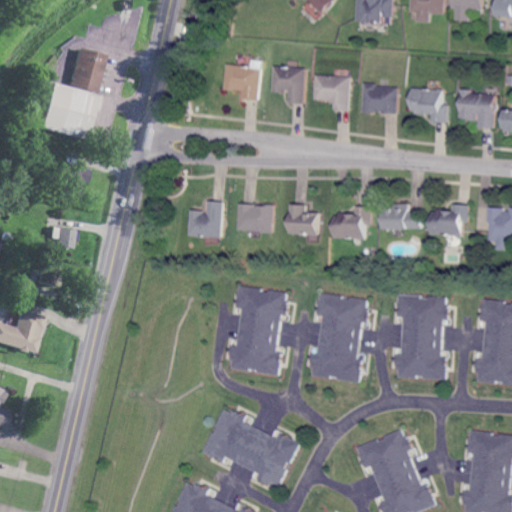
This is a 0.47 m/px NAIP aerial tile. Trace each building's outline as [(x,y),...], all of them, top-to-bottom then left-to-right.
[(338,0),(327,13),(311,0),(338,0)] [(398,0),(398,17),(389,16),(388,23),(360,21),(362,0),(398,0)] [(449,0),(448,12),(415,10),(415,0),(449,0)] [(488,0),(488,8),(456,6),(456,0),(488,0)] [(511,0),(511,14),(502,14),(502,0),(511,0)] [(94,91),(67,84),(76,47),(104,54),(99,73),(94,91)] [(261,97),(245,96),(246,89),(237,88),(237,89),(228,88),(231,63),(264,67),(261,97)] [(308,104),(292,103),(293,91),(290,91),(289,93),(277,92),(278,66),(310,68),(308,104)] [(352,108),(337,107),(338,101),(334,100),(334,99),(319,97),(321,74),(354,77),(352,108)] [(93,110),(91,110),(84,137),(84,138),(38,126),(49,83),(49,82),(51,83),(68,87),(97,95),(93,110)] [(400,112),(386,111),(386,109),(382,109),(382,111),(375,110),(375,112),(367,111),(369,82),(379,83),(379,85),(402,86),(400,112)] [(450,120),(435,119),(435,112),(428,111),(428,112),(420,112),(420,109),(415,109),(417,86),(446,88),(445,103),(451,104),(450,120)] [(497,125),(482,124),(483,112),(480,112),(480,119),(464,118),(466,88),(474,88),(474,92),(500,94),(497,125)] [(84,169),(84,170),(89,171),(88,173),(87,178),(87,181),(86,184),(85,184),(81,183),(78,198),(58,194),(61,182),(54,181),(56,167),(63,169),(64,163),(66,163),(84,167),(84,169)] [(223,236),(222,236),(219,235),(207,234),(192,233),(194,209),(203,209),(205,210),(206,210),(206,211),(211,212),(211,204),(211,200),(212,200),(213,200),(224,201),(226,201),(223,236)] [(260,205),(260,204),(261,204),(265,204),(266,202),(273,203),(276,203),(275,231),(264,231),(264,229),(261,228),(250,228),(241,228),(242,217),(242,202),(245,203),(249,203),(254,203),(256,203),(258,203),(258,205),(260,205)] [(472,220),(466,219),(465,234),(459,234),(451,233),(435,232),(436,210),(439,210),(440,210),(440,208),(447,208),(450,208),(455,208),(455,202),(460,203),(470,203),(473,203),(472,220)] [(412,211),(420,210),(424,210),(424,228),(406,228),(395,229),(387,229),(387,203),(392,203),(398,203),(401,203),(411,203),(412,211)] [(321,234),(320,234),(309,234),(292,233),(293,204),(296,204),(306,205),(309,205),(308,212),(310,212),(311,212),(313,212),(321,213),(321,234)] [(373,224),(368,224),(368,237),(363,237),(361,237),(357,237),(347,237),(338,236),(339,215),(342,215),(342,212),(345,212),(349,212),(351,212),(358,212),(358,205),(359,205),(361,206),(367,206),(372,206),(374,206),(373,224)] [(511,248),(500,247),(500,240),(495,240),(495,238),(494,238),(493,238),(494,229),(494,224),(494,221),(491,221),(492,209),(492,206),(507,207),(507,210),(510,210),(511,210),(511,248)] [(73,248),(55,246),(56,239),(57,236),(58,229),(58,228),(58,227),(63,228),(75,230),(75,231),(74,239),(74,241),(73,248)] [(9,240),(0,238),(0,235),(1,232),(10,234),(9,237),(9,240)] [(53,285),(39,282),(41,271),(42,265),(56,267),(54,277),(54,279),(53,285)] [(272,291),(272,288),(289,291),(287,299),(291,299),(291,302),(290,304),(289,313),(289,314),(285,313),(284,318),(284,321),(284,322),(280,344),(280,346),(279,351),(284,352),(283,354),(282,365),(282,367),(281,373),(260,370),(260,369),(260,368),(252,367),(252,368),(234,366),(235,360),(235,359),(234,359),(232,358),(232,357),(234,344),(239,344),(240,341),(240,338),(242,325),(243,316),(243,315),(245,307),(241,307),(240,307),(240,306),(241,296),(241,294),(243,284),(264,287),(264,290),(268,290),(272,291)] [(432,297),(432,295),(432,294),(447,295),(447,303),(449,303),(451,303),(451,306),(451,308),(450,317),(446,317),(446,318),(445,325),(445,327),(444,338),(444,350),(444,351),(444,353),(443,355),(449,356),(449,358),(449,368),(449,371),(448,378),(427,377),(427,375),(423,374),(419,374),(419,376),(401,375),(401,371),(402,369),(402,367),(398,367),(398,365),(399,355),(399,353),(403,353),(403,349),(403,347),(405,325),(405,323),(405,315),(400,315),(401,312),(401,305),(401,303),(402,292),(415,293),(423,294),(423,296),(432,297)] [(352,300),(352,297),(370,300),(369,308),(371,308),(371,309),(370,312),(372,312),(371,313),(370,322),(370,323),(365,322),(364,328),(363,329),(360,352),(360,353),(359,359),(364,360),(364,362),(362,370),(364,370),(364,371),(364,374),(364,375),(362,375),(361,383),(340,379),(340,377),(333,376),(332,378),(326,377),(314,376),(315,368),(313,367),(313,365),(313,364),(312,363),(314,354),(314,353),(314,352),(320,353),(320,351),(321,348),(321,346),(321,345),(325,323),(325,322),(326,316),(320,315),(320,313),(321,305),(320,305),(320,304),(320,302),(320,300),(322,300),(323,293),(345,296),(344,297),(344,298),(352,300)] [(511,302),(511,382),(505,382),(506,380),(498,379),(497,381),(480,379),(480,376),(481,373),(481,372),(480,371),(477,371),(477,369),(478,359),(479,357),(482,357),(484,357),(485,354),(485,353),(485,352),(487,329),(487,328),(488,324),(488,320),(483,319),(483,318),(484,310),(484,307),(485,298),(507,300),(506,302),(511,302)] [(40,330),(39,329),(38,331),(36,338),(36,339),(32,352),(23,350),(22,353),(14,350),(15,347),(0,342),(0,324),(10,328),(16,310),(44,318),(40,330)] [(234,411),(236,408),(238,409),(240,410),(249,414),(248,416),(246,420),(252,423),(254,424),(274,434),(275,435),(280,437),(282,433),(283,432),(283,433),(284,433),(294,438),(296,439),(301,442),(292,461),(290,460),(286,467),(289,469),(286,474),(281,484),(274,481),(273,484),(273,483),(271,483),(262,478),(261,478),(263,473),(257,470),(256,469),(236,459),(234,458),(229,455),(226,460),(225,460),(216,455),(214,454),(206,450),(217,430),(219,431),(221,425),(219,424),(225,411),(227,408),(234,411)] [(406,436),(410,434),(410,437),(411,439),(414,445),(414,447),(410,449),(413,456),(414,457),(422,479),(423,480),(424,484),(429,482),(430,486),(434,494),(435,497),(437,503),(417,511),(416,510),(410,511),(386,511),(383,504),(382,501),(387,499),(386,495),(385,495),(385,494),(377,473),(376,472),(373,464),(368,467),(367,463),(365,460),(364,458),(364,456),(363,455),(360,446),(370,442),(380,438),(381,439),(381,440),(385,438),(388,437),(387,435),(403,428),(403,430),(406,436)] [(502,434),(502,433),(511,433),(511,482),(511,489),(511,490),(510,494),(511,494),(511,511),(493,511),(485,511),(476,511),(467,511),(468,504),(466,504),(464,504),(464,502),(464,501),(466,492),(466,490),(466,488),(471,489),(471,485),(472,484),(474,461),(474,459),(475,451),(470,450),(471,449),(471,442),(472,439),(473,429),(494,431),(494,433),(502,434)] [(198,485),(199,482),(200,483),(202,484),(211,488),(211,489),(209,493),(215,496),(216,496),(238,507),(239,508),(244,510),(246,506),(257,511),(258,511),(175,511),(179,504),(181,505),(184,498),(183,497),(191,481),(198,485)]
